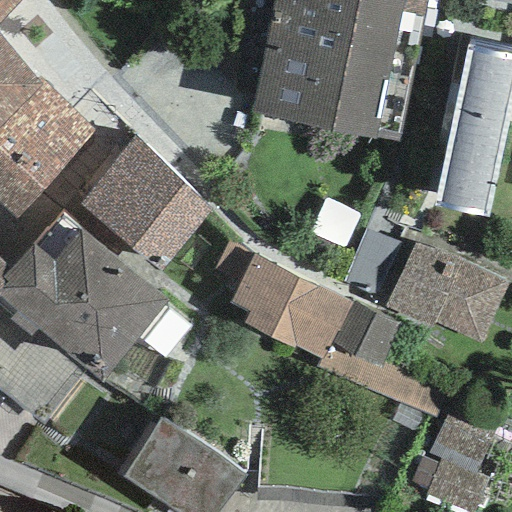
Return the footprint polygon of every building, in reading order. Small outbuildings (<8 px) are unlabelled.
[(0,0),(0,126),(44,81),(38,77),(35,80),(0,37),(0,23),(20,0),(0,0)] [(274,0),(251,113),(373,140),(401,13),(422,18),(425,0),(274,0)] [(511,92),(511,54),(466,45),(433,207),(486,218),(511,92)] [(0,205),(15,220),(93,132),(44,81),(0,126),(0,205)] [(211,210),(134,136),(79,205),(159,272),(211,210)] [(344,249),(359,218),(361,215),(325,198),(309,233),(344,249)] [(37,329),(102,384),(166,300),(61,213),(8,271),(0,278),(5,283),(0,289),(0,301),(16,311),(8,319),(31,337),(37,329)] [(400,244),(365,230),(343,283),(371,297),(400,244)] [(482,344),(508,283),(414,244),(383,308),(430,329),(432,323),(482,344)] [(254,255),(228,303),(249,313),(243,323),(292,350),(294,346),(321,360),(329,346),(352,303),(254,255)] [(0,289),(5,283),(0,278),(8,271),(0,261),(0,289)] [(381,364),(398,326),(352,303),(329,346),(378,370),(381,364)] [(425,415),(434,419),(447,390),(381,364),(378,370),(329,346),(321,360),(316,368),(399,404),(425,415)] [(418,431),(425,415),(399,404),(392,420),(418,431)] [(476,473),(490,436),(445,415),(427,454),(440,460),(437,465),(426,489),(424,495),(466,511),(473,511),(487,478),(476,473)] [(217,511),(245,475),(159,417),(122,478),(173,511),(217,511)] [(426,489),(437,465),(421,458),(410,482),(426,489)]
